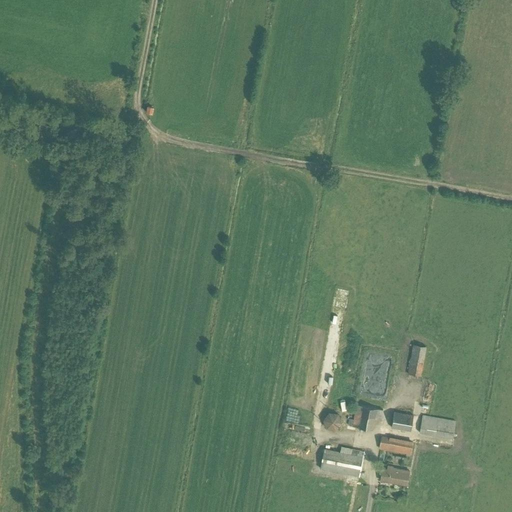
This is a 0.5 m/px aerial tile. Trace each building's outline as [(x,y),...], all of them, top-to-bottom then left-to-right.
[(408,374),(421,376),(427,347),(413,344),(408,374)] [(356,405),(353,419),(352,426),(373,430),(375,417),(382,418),(383,409),(356,405)] [(391,428),(411,431),(413,415),(395,411),(391,428)] [(453,439),(456,420),(422,415),(419,433),(453,439)] [(381,436),(379,449),(411,454),(413,441),(390,437),(381,436)] [(320,469),(359,476),(363,456),(365,451),(341,446),(340,451),(324,448),(320,469)] [(382,468),(380,481),(407,486),(409,471),(393,467),(394,466),(388,465),(387,468),(382,468)]
